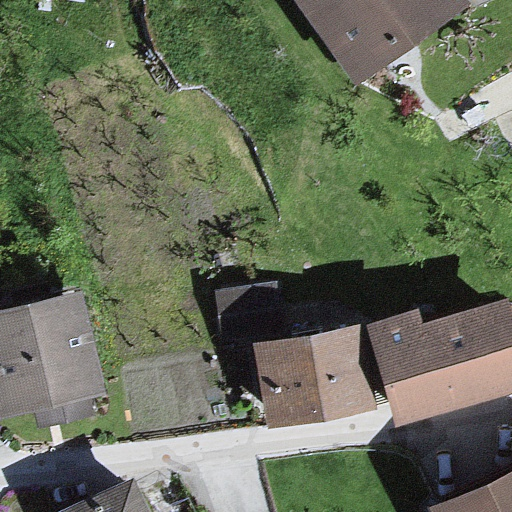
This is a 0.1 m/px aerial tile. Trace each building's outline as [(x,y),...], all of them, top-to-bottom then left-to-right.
[(272,0),(329,83),(452,7),(446,0),(272,0)] [(75,288),(0,302),(0,419),(95,396),(75,288)] [(417,311),(371,324),(397,419),(511,386),(511,337),(503,306),(422,329),(417,311)] [(355,329),(258,347),(271,422),(369,404),(355,329)] [(511,511),(511,455),(412,498),(418,511),(511,511)] [(131,511),(115,480),(33,511),(131,511)]
